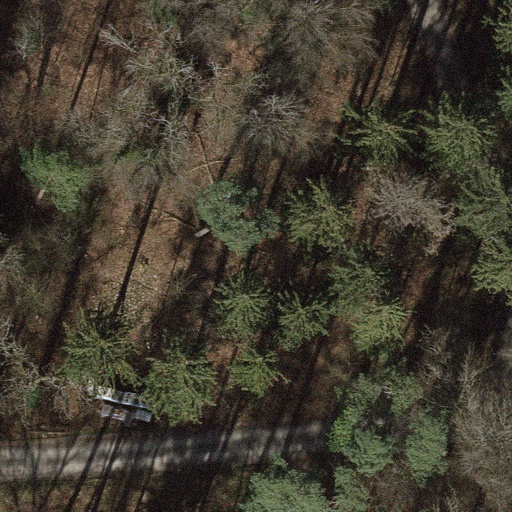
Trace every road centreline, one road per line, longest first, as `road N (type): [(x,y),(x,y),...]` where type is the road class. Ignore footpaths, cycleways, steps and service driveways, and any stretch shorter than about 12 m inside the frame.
road 1 (track): [(511,402),(277,440),(0,461)]
road 2 (track): [(511,299),(422,0)]
